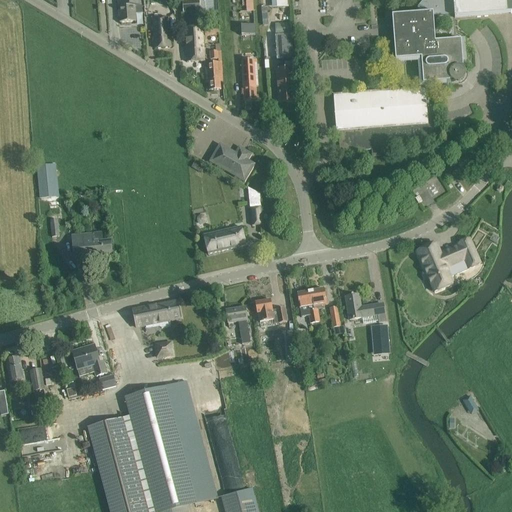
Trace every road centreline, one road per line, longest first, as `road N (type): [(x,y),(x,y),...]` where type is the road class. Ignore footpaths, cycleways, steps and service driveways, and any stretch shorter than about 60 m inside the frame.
road 1 (unclassified): [(313,259),(303,194),(272,143),(34,0)]
road 2 (tertiary): [(0,339),(313,259)]
road 3 (tertiary): [(313,259),(419,230),(454,210),(511,147)]
road 4 (unknown): [(303,194),(314,170),(316,54)]
